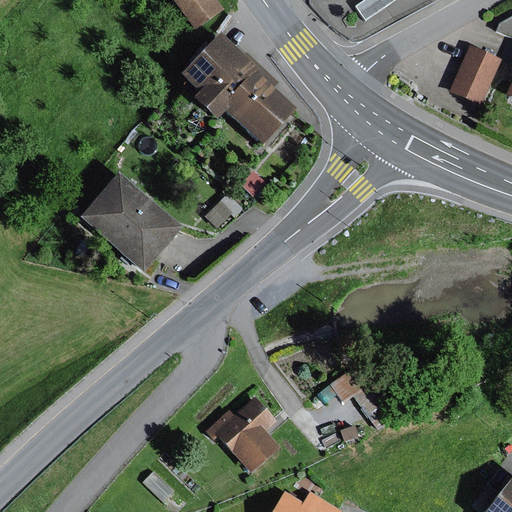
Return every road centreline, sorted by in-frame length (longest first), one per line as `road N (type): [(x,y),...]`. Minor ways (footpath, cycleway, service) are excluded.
road 1 (unclassified): [(198,317),(352,180),(392,133)]
road 2 (unclassified): [(0,491),(198,317)]
road 3 (residential): [(198,317),(208,351),(193,373),(65,511)]
road 4 (residential): [(339,92),(486,0)]
road 5 (primary): [(511,189),(392,133)]
